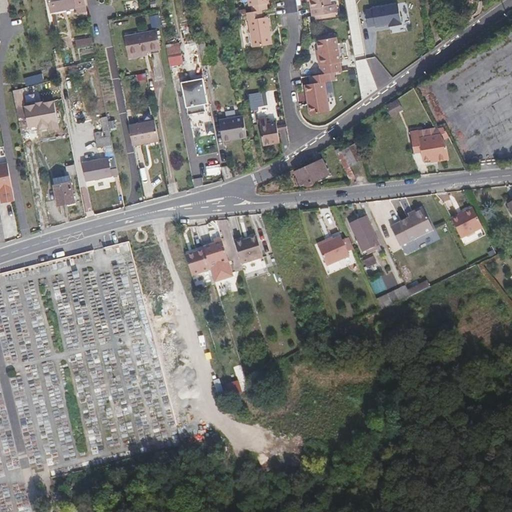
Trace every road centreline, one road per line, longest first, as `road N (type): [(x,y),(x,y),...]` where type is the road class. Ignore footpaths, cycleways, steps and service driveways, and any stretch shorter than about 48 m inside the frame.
road 1 (residential): [(511,173),(293,200),(220,198)]
road 2 (tertiary): [(310,146),(511,1)]
road 3 (track): [(232,436),(155,211)]
road 4 (tertiary): [(0,256),(220,198)]
road 5 (residential): [(310,146),(295,120),(283,59),(295,38),(289,0)]
